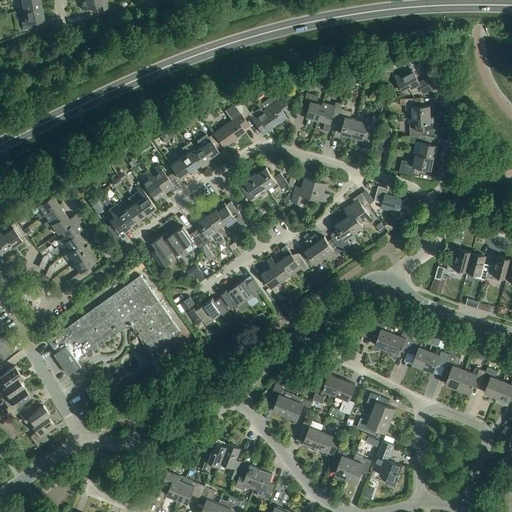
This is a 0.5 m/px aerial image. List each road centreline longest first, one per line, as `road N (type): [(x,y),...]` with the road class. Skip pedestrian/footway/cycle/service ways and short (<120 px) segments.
road 1 (primary): [(0,145),(176,63),(276,30),(374,11),(493,5)]
road 2 (tertiary): [(235,393),(366,282),(393,279)]
road 3 (residential): [(235,393),(315,495),(348,511)]
road 4 (tertiary): [(81,439),(122,444),(235,393)]
road 5 (residential): [(356,169),(271,147),(246,153),(216,176)]
road 6 (residential): [(429,70),(455,143),(445,180),(425,202)]
road 7 (residential): [(459,508),(486,436),(440,410),(428,412)]
road 8 (tertiary): [(393,279),(420,303),(511,334)]
road 9 (residential): [(24,323),(26,344),(81,439)]
